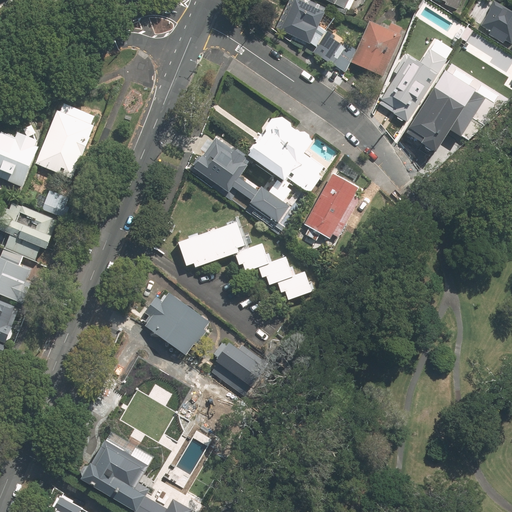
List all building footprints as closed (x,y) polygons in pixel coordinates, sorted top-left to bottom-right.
[(351,63),(356,53),(333,40),(336,35),(319,25),(326,13),(304,0),(291,0),(277,26),(311,45),(311,44),(317,47),(313,54),(334,66),(335,64),(348,71),(351,63)] [(325,0),(349,11),(354,0),(325,0)] [(441,0),(458,8),(462,0),(441,0)] [(488,35),(502,44),(505,40),(511,44),(511,43),(511,14),(502,8),(503,5),(494,0),(493,0),(487,10),(483,8),(474,22),(490,32),(488,35)] [(356,53),(351,63),(382,77),(404,28),(392,22),(388,30),(370,22),(356,53)] [(402,64),(377,104),(399,118),(397,121),(400,123),(402,121),(406,124),(432,83),(402,64)] [(437,91),(409,135),(440,154),(467,110),(466,109),(472,99),(457,90),(456,92),(444,85),(440,92),(437,91)] [(94,122),(61,108),(38,164),(70,178),(94,122)] [(251,150),(286,176),(289,171),(308,185),(323,165),(302,150),(312,136),(294,123),(293,118),(286,112),(274,113),(267,123),(268,127),(251,150)] [(17,139),(5,134),(0,146),(0,174),(20,182),(35,147),(37,141),(20,133),(17,139)] [(217,135),(193,167),(231,195),(237,187),(256,201),(252,206),(278,225),(293,205),(263,182),(259,188),(242,175),(252,162),(217,135)] [(303,226),(328,240),(358,189),(333,175),(303,226)] [(66,202),(51,195),(45,209),(60,215),(66,202)] [(46,247),(57,220),(7,199),(0,216),(0,227),(14,234),(44,246),(46,247)] [(227,223),(228,226),(218,229),(228,257),(240,253),(239,249),(246,246),(237,220),(227,223)] [(209,232),(199,236),(209,263),(227,257),(217,227),(208,230),(209,232)] [(189,239),(179,242),(187,266),(195,264),(196,268),(209,264),(198,233),(188,236),(189,239)] [(44,246),(14,234),(7,251),(22,257),(37,263),(44,246)] [(266,254),(263,245),(235,254),(239,265),(243,264),(246,272),(274,262),(270,253),(266,254)] [(18,266),(22,257),(7,251),(4,249),(0,259),(0,260),(17,267),(18,266)] [(291,269),(287,258),(259,268),(263,279),(267,277),(270,286),(298,276),(295,267),(291,269)] [(18,266),(17,267),(0,260),(0,294),(5,297),(17,302),(30,271),(18,266)] [(305,273),(278,283),(281,294),(286,292),(288,300),(315,290),(313,283),(309,284),(305,273)] [(146,327),(185,357),(212,323),(170,291),(162,300),(157,296),(145,312),(150,317),(146,327)] [(17,311),(0,304),(0,340),(4,342),(17,311)] [(116,368),(157,397),(171,377),(165,372),(172,361),(154,348),(157,344),(141,333),(116,368)] [(266,370),(231,342),(217,360),(252,387),(266,370)] [(182,490),(205,446),(189,437),(166,481),(182,490)] [(148,495),(133,487),(147,462),(108,440),(86,479),(125,501),(140,509),(144,502),(148,495)] [(55,511),(79,511),(81,510),(62,500),(55,511)] [(162,511),(144,502),(140,509),(138,511),(162,511)]
